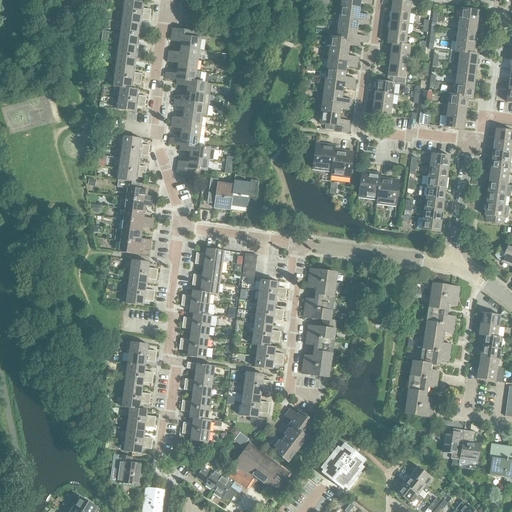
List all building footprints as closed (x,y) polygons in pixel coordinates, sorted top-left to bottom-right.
[(125,0),(123,11),(150,15),(151,10),(142,8),(142,3),(125,0)] [(341,0),(341,7),(360,10),(361,4),(371,5),(371,0),(341,0)] [(392,0),(391,11),(409,13),(411,3),(392,0)] [(433,5),(432,16),(440,18),(441,12),(437,11),(438,6),(433,5)] [(341,7),(339,18),(368,21),(369,16),(359,14),(360,10),(341,7)] [(460,9),(459,20),(477,23),(478,11),(460,9)] [(123,11),(122,22),(139,24),(140,19),(149,20),(150,15),(123,11)] [(391,11),(389,22),(408,25),(409,13),(391,11)] [(432,16),(431,27),(435,27),(436,22),(440,23),(440,21),(444,22),(445,18),(440,18),(432,16)] [(339,18),(338,29),(357,31),(358,25),(368,26),(368,21),(339,18)] [(459,20),(457,30),(476,33),(477,23),(459,20)] [(122,22),(120,32),(147,36),(148,31),(139,30),(139,24),(122,22)] [(389,22),(388,33),(406,35),(408,25),(389,22)] [(180,42),(180,47),(199,50),(200,38),(193,37),(194,31),(172,28),(171,40),(180,42)] [(338,29),(337,39),(359,42),(366,43),(366,37),(357,36),(357,31),(338,29)] [(457,30),(456,41),(474,44),(476,33),(457,30)] [(120,32),(119,43),(136,45),(137,40),(146,41),(147,36),(120,32)] [(387,44),(391,44),(405,46),(406,35),(388,33),(387,44)] [(329,49),(348,52),(349,46),(359,47),(359,42),(337,39),(330,38),(330,37),(327,37),(326,38),(325,46),(326,47),(329,48),(329,49)] [(454,52),(459,53),(473,54),(474,44),(456,41),(454,52)] [(119,43),(117,54),(144,58),(145,52),(136,51),(136,45),(119,43)] [(391,44),(390,55),(408,57),(410,47),(405,46),(391,44)] [(169,51),(168,56),(197,60),(199,50),(180,47),(179,52),(169,51)] [(329,49),(327,60),(357,63),(357,58),(348,57),(348,52),(329,49)] [(459,53),(458,63),(476,65),(477,55),(473,54),(459,53)] [(117,54),(116,64),(134,67),(134,62),(144,63),(144,58),(117,54)] [(390,55),(388,65),(407,68),(408,57),(390,55)] [(177,63),(176,68),(196,71),(197,60),(168,56),(167,62),(177,63)] [(327,60),(326,71),(346,73),(346,68),(356,69),(357,63),(327,60)] [(458,63),(456,74),(475,76),(476,65),(458,63)] [(116,64),(114,75),(141,79),(142,74),(133,73),(134,67),(116,64)] [(388,65),(387,77),(388,77),(396,78),(405,79),(407,68),(388,65)] [(165,78),(177,79),(194,82),(194,81),(200,82),(201,72),(196,71),(176,68),(176,73),(166,72),(165,78)] [(326,71),(325,81),(354,85),(355,79),(345,78),(346,73),(326,71)] [(456,74),(455,84),(473,87),(475,76),(456,74)] [(113,86),(120,87),(131,88),(131,83),(140,84),(141,79),(114,75),(113,86)] [(396,78),(388,77),(387,83),(376,81),(374,93),(392,95),(394,84),(396,84),(396,78)] [(186,86),(185,91),(210,95),(211,83),(206,83),(200,82),(194,81),(194,82),(177,79),(176,85),(186,86)] [(325,81),(323,92),(343,94),(344,89),(353,90),(354,85),(325,81)] [(455,84),(454,95),(467,97),(472,98),(473,87),(455,84)] [(120,87),(118,98),(145,101),(146,96),(136,95),(137,89),(131,88),(120,87)] [(422,90),(420,102),(425,103),(426,95),(431,96),(432,92),(427,92),(427,91),(422,90)] [(175,95),(174,101),(208,105),(210,95),(185,91),(184,97),(175,95)] [(323,92),(322,102),(351,106),(352,100),(342,99),(343,94),(323,92)] [(374,93),(373,103),(391,106),(392,95),(374,93)] [(449,95),(447,106),(466,108),(467,97),(454,95),(449,95)] [(145,101),(118,98),(116,109),(134,111),(135,105),(144,107),(145,101)] [(183,107),(182,113),(202,115),(202,116),(207,116),(208,105),(174,101),(173,106),(183,107)] [(322,102),(321,113),(340,115),(341,110),(350,111),(351,106),(322,102)] [(391,106),(373,103),(371,114),(390,117),(391,106)] [(447,106),(446,116),(465,119),(466,108),(447,106)] [(172,116),(171,122),(200,126),(202,116),(202,115),(182,113),(181,118),(172,116)] [(340,115),(321,113),(319,124),(325,124),(324,130),(338,132),(348,133),(349,122),(339,121),(340,115)] [(465,119),(446,116),(444,127),(463,130),(465,119)] [(180,128),(179,134),(199,137),(199,136),(200,126),(171,122),(170,127),(180,128)] [(511,130),(495,129),(494,140),(511,142),(511,130)] [(168,143),(180,145),(202,148),(202,147),(204,137),(199,136),(199,137),(179,134),(178,139),(169,138),(168,143)] [(123,136),(121,147),(148,151),(149,145),(140,144),(141,138),(123,136)] [(511,142),(494,140),(492,151),(511,154),(511,143),(511,142)] [(331,176),(334,149),(335,145),(328,144),(327,148),(315,147),(312,168),(330,171),(329,176),(331,176)] [(189,151),(188,157),(207,159),(209,148),(202,147),(202,148),(180,145),(179,150),(189,151)] [(121,147),(120,158),(137,160),(138,155),(148,156),(148,151),(121,147)] [(334,149),(331,176),(350,179),(353,156),(340,154),(340,150),(334,149)] [(492,151),(491,162),(509,164),(511,154),(492,151)] [(431,154),(429,165),(448,168),(449,156),(431,154)] [(207,159),(188,157),(188,162),(178,161),(176,172),(190,174),(191,168),(206,170),(207,159)] [(120,158),(119,168),(145,172),(146,167),(137,165),(137,160),(120,158)] [(491,162),(489,173),(508,175),(509,164),(491,162)] [(429,165),(428,176),(446,178),(448,168),(429,165)] [(117,180),(128,181),(134,182),(135,176),(145,177),(145,172),(119,168),(117,180)] [(357,196),(376,199),(377,199),(380,177),(380,174),(373,173),(373,177),(360,175),(357,196)] [(489,173),(488,183),(506,186),(506,185),(508,175),(489,173)] [(428,176),(427,186),(445,189),(446,178),(428,176)] [(377,199),(376,199),(375,204),(395,206),(398,184),(385,182),(386,178),(380,177),(377,199)] [(230,206),(233,186),(217,184),(217,179),(210,178),(208,191),(215,192),(213,208),(230,210),(230,206)] [(233,182),(233,186),(230,206),(247,208),(249,192),(256,193),(258,181),(250,180),(250,184),(233,182)] [(128,181),(125,198),(155,202),(156,197),(146,196),(146,190),(141,189),(142,183),(134,182),(128,181)] [(488,183),(487,194),(505,196),(510,196),(511,186),(506,185),(506,186),(488,183)] [(422,186),(421,196),(425,197),(443,200),(445,189),(427,186),(422,186)] [(487,194),(485,205),(504,207),(505,196),(487,194)] [(424,208),(422,219),(441,221),(443,200),(425,197),(421,196),(419,207),(424,208)] [(125,198),(124,208),(144,211),(144,206),(155,207),(155,202),(125,198)] [(504,207),(485,205),(484,215),(485,216),(484,222),(504,225),(505,218),(506,218),(507,217),(508,215),(509,207),(504,207)] [(124,208),(122,219),(152,224),(153,218),(143,217),(144,211),(124,208)] [(441,221),(422,219),(418,218),(416,229),(439,232),(441,221)] [(122,219),(121,230),(141,233),(141,227),(152,228),(152,224),(122,219)] [(114,240),(120,241),(149,245),(150,240),(140,239),(141,233),(121,230),(116,229),(114,240)] [(120,241),(118,252),(138,254),(139,248),(149,250),(149,245),(120,241)] [(505,251),(503,250),(494,255),(495,257),(497,259),(499,261),(501,261),(500,262),(511,266),(511,248),(507,247),(505,251)] [(196,253),(195,258),(222,262),(224,251),(206,248),(205,253),(196,253)] [(245,253),(244,262),(255,263),(256,255),(245,253)] [(204,265),(203,270),(221,273),(222,262),(195,258),(194,263),(204,265)] [(131,259),(130,271),(156,274),(157,269),(148,268),(148,262),(131,259)] [(244,262),(243,269),(254,271),(255,263),(244,262)] [(243,269),(242,277),(253,279),(254,271),(243,269)] [(309,269),(308,278),(335,282),(336,273),(309,269)] [(193,274),(192,280),(219,283),(221,273),(203,270),(202,275),(193,274)] [(130,271),(128,281),(146,284),(146,278),(156,280),(156,274),(130,271)] [(314,289),(314,294),(333,296),(335,282),(308,278),(307,288),(314,289)] [(201,286),(200,291),(200,292),(210,293),(218,294),(219,283),(192,280),(191,285),(201,286)] [(260,280),(258,291),(285,295),(286,289),(277,288),(277,282),(260,280)] [(128,281),(127,292),(154,295),(154,290),(145,289),(146,284),(128,281)] [(432,284),(430,296),(457,299),(458,288),(432,284)] [(182,295),(181,300),(208,304),(210,293),(200,292),(200,291),(192,290),(191,296),(182,295)] [(258,291),(257,301),(274,304),(275,298),(285,300),(285,295),(258,291)] [(154,295),(127,292),(125,303),(143,305),(143,300),(153,301),(154,295)] [(305,298),(304,307),(331,311),(333,296),(314,294),(313,299),(305,298)] [(430,296),(428,308),(447,310),(448,305),(456,306),(457,299),(430,296)] [(189,313),(193,313),(207,315),(207,314),(208,304),(181,300),(181,306),(190,307),(189,313)] [(257,301),(256,312),(282,316),(283,310),(274,309),(274,304),(257,301)] [(322,319),(322,323),(335,325),(335,321),(330,320),(331,311),(304,307),(303,317),(322,319)] [(428,308),(426,321),(453,325),(454,316),(446,315),(447,310),(428,308)] [(256,312),(254,323),(272,325),(272,320),(282,321),(282,316),(256,312)] [(183,317),(183,323),(209,326),(211,315),(207,314),(207,315),(193,313),(192,318),(183,317)] [(481,313),(480,324),(498,326),(500,315),(481,313)] [(426,321),(424,335),(443,338),(444,333),(452,334),(453,325),(426,321)] [(191,329),(190,335),(208,337),(209,326),(183,323),(182,328),(191,329)] [(254,323),(253,333),(279,337),(280,332),(271,330),(272,325),(254,323)] [(307,326),(306,335),(333,339),(335,325),(322,323),(321,328),(307,326)] [(478,334),(484,335),(497,337),(498,326),(480,324),(478,334)] [(251,344),(257,345),(269,347),(269,341),(279,342),(279,337),(253,333),(251,344)] [(180,339),(180,344),(206,347),(208,337),(190,335),(189,340),(180,339)] [(312,346),(312,351),(331,353),(333,339),(306,335),(305,345),(312,346)] [(424,335),(422,349),(449,353),(450,344),(442,343),(443,338),(424,335)] [(484,335),(482,346),(500,349),(501,338),(497,337),(484,335)] [(130,342),(129,353),(156,356),(156,351),(147,350),(148,344),(130,342)] [(206,347),(180,344),(179,350),(188,351),(187,356),(205,359),(206,347)] [(257,345),(256,356),(282,360),(283,354),(274,353),(275,347),(269,347),(257,345)] [(482,346),(480,357),(498,359),(500,349),(482,346)] [(422,349),(420,363),(431,365),(439,366),(439,360),(448,362),(449,353),(422,349)] [(303,355),(302,364),(329,368),(331,353),(312,351),(311,356),(303,355)] [(129,353),(127,364),(145,366),(146,361),(155,362),(156,356),(129,353)] [(282,360),(256,356),(254,367),(272,369),(273,364),(282,365),(282,360)] [(480,357),(479,367),(496,370),(498,359),(480,357)] [(412,361),(410,375),(437,379),(438,371),(430,369),(431,365),(420,363),(412,361)] [(195,370),(195,375),(213,377),(214,366),(187,363),(186,368),(195,370)] [(127,364),(126,374),(153,378),(154,372),(144,371),(145,366),(127,364)] [(329,368),(302,364),(301,373),(328,377),(329,368)] [(496,370),(479,367),(477,378),(495,381),(496,374),(499,375),(500,371),(496,370)] [(246,372),(244,383),(271,387),(272,381),(262,380),(263,375),(246,372)] [(126,374),(124,385),(142,388),(143,382),(152,383),(153,378),(126,374)] [(185,379),(184,385),(211,388),(213,377),(195,375),(194,380),(185,379)] [(410,375),(408,389),(427,392),(427,387),(435,388),(437,379),(410,375)] [(244,383),(243,394),(260,396),(261,391),(270,393),(271,387),(244,383)] [(124,385),(123,396),(150,400),(151,394),(141,393),(142,388),(124,385)] [(193,391),(192,396),(210,398),(211,388),(184,385),(184,390),(193,391)] [(408,389),(406,403),(432,407),(434,398),(426,397),(427,392),(408,389)] [(243,394),(241,405),(268,408),(269,403),(260,401),(260,396),(243,394)] [(122,407),(130,408),(139,409),(140,404),(149,405),(150,400),(123,396),(122,407)] [(182,401),(181,406),(208,410),(210,398),(192,396),(191,402),(182,401)] [(432,407),(406,403),(404,413),(431,417),(432,407)] [(268,408),(241,405),(240,416),(257,418),(258,413),(267,414),(268,408)] [(189,418),(193,419),(207,420),(208,410),(181,406),(181,411),(190,412),(189,418)] [(130,408),(128,418),(155,422),(156,417),(146,416),(147,410),(139,409),(130,408)] [(284,416),(292,422),(289,425),(293,427),(291,430),(284,424),(279,431),(286,436),(282,442),(274,437),(269,443),(276,449),(274,452),(288,462),(307,437),(304,435),(313,422),(299,412),(297,415),(289,409),(284,416)] [(128,418),(127,429),(144,431),(145,426),(154,427),(155,422),(128,418)] [(183,422),(182,428),(210,432),(211,421),(207,420),(193,419),(193,424),(183,422)] [(210,432),(182,428),(182,433),(191,434),(191,440),(208,443),(210,432)] [(460,458),(463,430),(452,428),(451,433),(445,432),(442,450),(451,452),(450,458),(451,459),(450,465),(458,466),(459,460),(460,458)] [(127,429),(126,439),(152,443),(153,438),(144,437),(144,431),(127,429)] [(474,432),(463,430),(460,458),(477,461),(479,444),(469,443),(469,440),(473,440),(474,432)] [(152,443),(126,439),(124,451),(141,453),(142,448),(152,449),(152,443)] [(235,462),(254,477),(275,493),(289,473),(249,443),(235,462)] [(361,465),(365,459),(345,443),(340,449),(337,447),(321,467),(324,470),(322,473),(342,489),(345,486),(348,488),(364,467),(361,465)] [(488,474),(503,477),(506,458),(505,458),(507,447),(489,444),(487,461),(489,462),(488,474)] [(506,458),(503,477),(511,477),(511,447),(507,447),(505,458),(506,458)] [(113,466),(118,467),(116,481),(139,484),(142,464),(127,462),(128,456),(114,454),(113,466)] [(221,477),(213,490),(230,501),(235,493),(234,492),(235,490),(240,493),(244,487),(246,488),(254,477),(235,462),(233,465),(226,475),(227,476),(225,479),(221,477)] [(205,484),(213,490),(221,477),(213,471),(212,472),(203,466),(196,477),(205,484)] [(418,467),(411,476),(424,487),(424,486),(431,478),(418,467)] [(411,476),(404,484),(417,495),(418,495),(423,499),(430,490),(424,486),(424,487),(411,476)] [(397,493),(409,502),(410,504),(414,499),(419,502),(422,499),(417,495),(404,484),(397,493)] [(142,511),(160,511),(164,490),(146,487),(142,511)] [(446,494),(443,498),(444,499),(443,500),(447,504),(452,498),(446,494)] [(82,511),(93,511),(97,507),(79,497),(75,495),(70,504),(82,511)] [(436,498),(430,505),(434,508),(439,501),(436,498)] [(475,511),(462,502),(455,511),(456,511),(475,511)]
